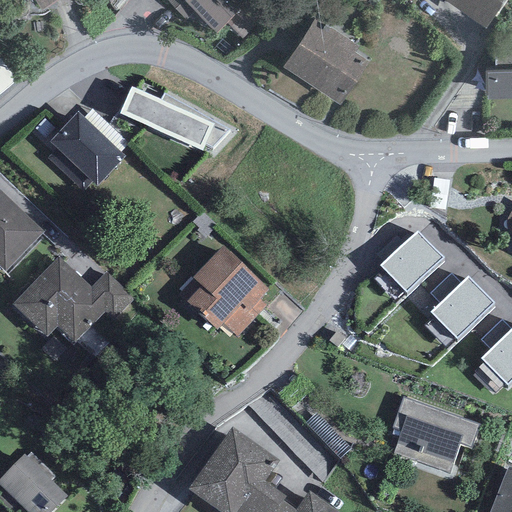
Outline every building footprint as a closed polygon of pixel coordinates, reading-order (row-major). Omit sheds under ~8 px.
[(33,0),(42,11),(57,0),(33,0)] [(216,33),(240,9),(249,0),(166,0),(187,20),(196,11),(216,33)] [(444,0),(485,29),(503,0),(444,0)] [(314,18),(284,67),(340,104),(368,62),(355,53),(358,47),(314,18)] [(488,96),(488,100),(511,98),(511,52),(496,53),(496,71),(484,72),(485,96),(488,96)] [(131,87),(120,114),(202,151),(205,144),(212,148),(229,130),(164,94),(160,100),(131,87)] [(121,152),(128,144),(92,109),(84,117),(121,152)] [(78,112),(49,142),(57,149),(47,158),(83,192),(92,182),(97,186),(125,157),(121,152),(84,117),(78,112)] [(0,190),(0,267),(4,272),(44,232),(0,190)] [(205,238),(217,225),(202,211),(192,222),(200,228),(197,231),(205,238)] [(380,265),(406,292),(445,256),(418,229),(380,265)] [(223,325),(237,337),(266,306),(260,300),(270,290),(222,246),(192,278),(200,286),(185,302),(217,331),(223,325)] [(59,257),(13,305),(47,337),(57,327),(74,343),(105,312),(113,320),(134,299),(105,272),(91,287),(59,257)] [(461,284),(451,274),(430,293),(439,303),(461,284)] [(430,312),(457,339),(495,303),(469,276),(461,284),(439,303),(430,312)] [(511,329),(502,320),(481,340),(490,349),(511,329)] [(480,358),(507,385),(511,380),(511,328),(511,329),(490,349),(480,358)] [(403,397),(392,428),(401,431),(393,453),(450,474),(460,445),(471,448),(480,424),(403,397)] [(339,458),(351,449),(317,413),(306,423),(339,458)] [(232,427),(189,490),(220,511),(338,511),(308,491),(295,509),(284,500),(286,496),(265,481),(279,460),(232,427)] [(0,480),(0,485),(27,511),(51,511),(67,496),(51,481),(55,477),(31,454),(26,458),(24,456),(0,480)] [(511,511),(511,468),(508,467),(489,511),(511,511)]
